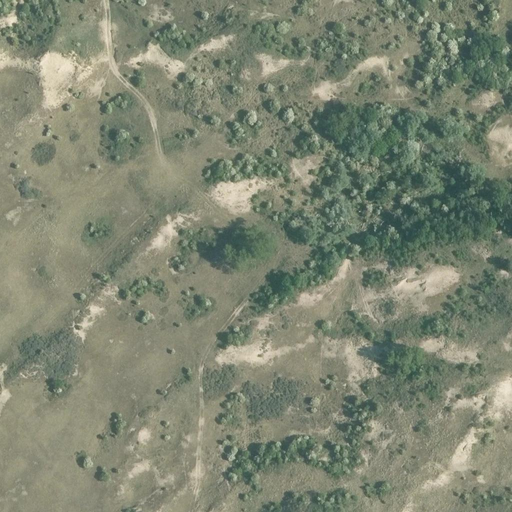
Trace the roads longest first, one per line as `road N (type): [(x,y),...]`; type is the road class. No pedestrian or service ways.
road 1 (track): [(0,191),(26,200),(198,189),(158,156),(150,117),(110,63),(104,0)]
road 2 (track): [(198,189),(216,209),(266,225),(284,252),(206,358),(200,511)]
